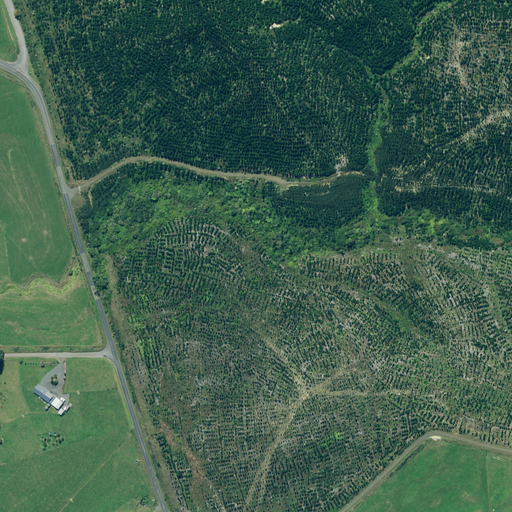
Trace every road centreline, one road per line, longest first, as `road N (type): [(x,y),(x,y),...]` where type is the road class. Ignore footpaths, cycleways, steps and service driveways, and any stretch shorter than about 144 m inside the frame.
road 1 (unclassified): [(114,354),(44,113),(20,77)]
road 2 (track): [(345,511),(424,442),(446,439),(511,455)]
road 3 (unclassified): [(165,511),(114,354)]
